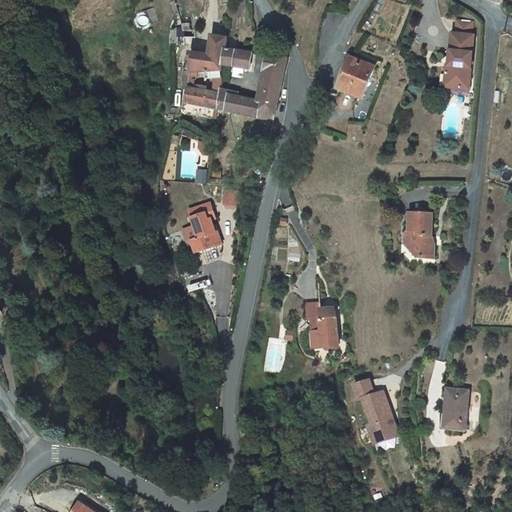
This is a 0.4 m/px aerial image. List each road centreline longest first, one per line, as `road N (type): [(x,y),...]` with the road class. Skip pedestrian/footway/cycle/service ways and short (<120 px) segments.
road 1 (residential): [(41,457),(86,457),(180,507),(220,499),(234,464),(230,379),(269,190),(298,112)]
road 2 (residential): [(493,17),(462,302),(445,338)]
road 3 (unclassified): [(366,0),(298,112)]
road 4 (unclassified): [(298,112),(297,67),(263,0)]
